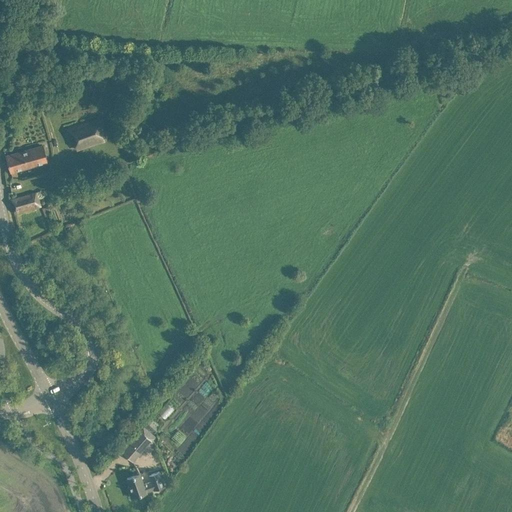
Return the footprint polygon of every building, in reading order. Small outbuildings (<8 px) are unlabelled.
[(17,104),(16,109),(20,110),(20,111),(28,113),(29,106),(21,105),(17,104)] [(101,117),(64,128),(69,145),(74,143),(76,149),(103,140),(101,134),(107,133),(101,117)] [(47,161),(43,145),(6,156),(10,171),(11,171),(12,177),(18,175),(16,170),(47,161)] [(37,192),(11,199),(14,213),(41,206),(37,192)] [(199,357),(190,365),(199,376),(208,368),(199,357)] [(122,452),(133,461),(151,440),(152,441),(157,435),(153,433),(159,425),(149,417),(142,424),(139,429),(141,431),(122,452)] [(129,490),(131,497),(164,486),(159,472),(148,475),(151,482),(143,485),(139,474),(127,478),(131,489),(129,490)]
